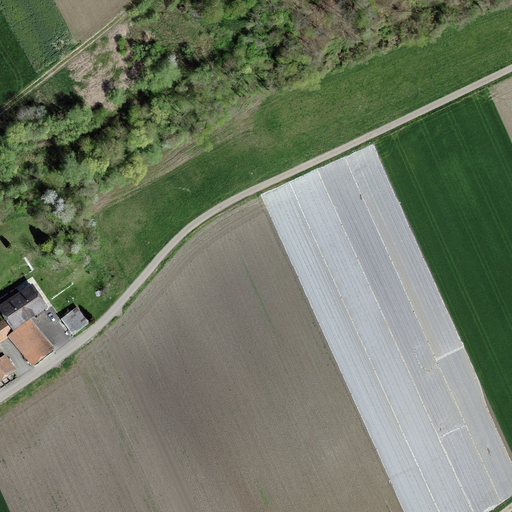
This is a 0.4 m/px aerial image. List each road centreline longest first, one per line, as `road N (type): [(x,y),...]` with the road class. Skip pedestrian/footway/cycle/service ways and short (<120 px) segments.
road 1 (unclassified): [(511,65),(198,220),(93,329),(0,396)]
road 2 (track): [(146,0),(0,113)]
